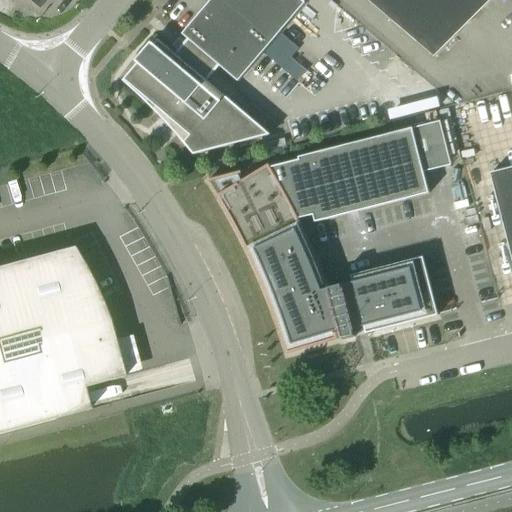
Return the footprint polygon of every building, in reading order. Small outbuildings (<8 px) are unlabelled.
[(238,82),(305,3),(301,0),(211,0),(182,35),(187,39),(184,43),(179,38),(172,46),(178,50),(174,54),(158,40),(123,81),(124,82),(126,80),(190,136),(185,143),(184,141),(183,142),(194,155),(270,135),(207,81),(219,66),(238,82)] [(367,0),(434,57),(491,0),(367,0)] [(429,193),(424,173),(451,165),(440,123),(412,129),(412,128),(298,158),(299,160),(270,168),(268,165),(217,196),(225,210),(232,222),(239,235),(245,247),(252,260),(257,273),(263,286),(268,299),(273,313),(278,326),(282,340),(287,355),(338,340),(336,332),(339,331),(342,340),(355,337),(353,330),(364,327),(366,334),(438,316),(423,257),(351,276),(353,283),(329,290),(324,278),(318,263),(312,249),(306,235),(298,219),(313,216),(315,223),(429,193)] [(511,168),(490,174),(511,258),(511,168)] [(0,434),(89,410),(83,388),(124,377),(108,319),(102,301),(94,284),(83,265),(72,247),(0,266),(0,434)]
